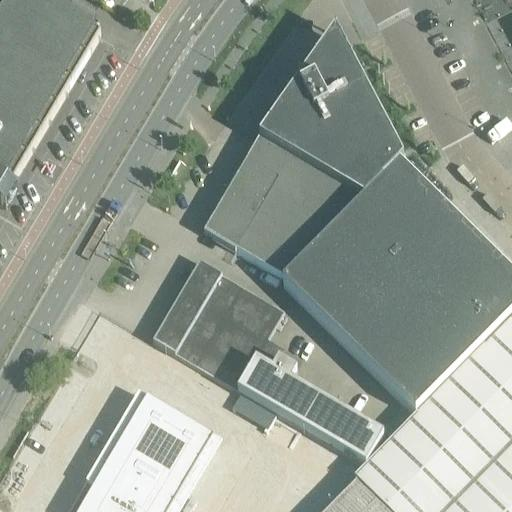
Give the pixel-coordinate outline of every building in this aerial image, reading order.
[(0,49),(0,196),(6,187),(2,178),(4,174),(7,174),(9,172),(10,170),(8,167),(10,163),(20,162),(94,38),(73,26),(73,25),(30,0),(28,0),(30,0),(0,49)] [(511,0),(471,0),(486,29),(511,15),(511,0)] [(336,36),(260,144),(364,206),(397,173),(399,171),(399,170),(404,165),(336,36)] [(222,208),(205,237),(256,267),(287,285),(283,289),(417,420),(511,323),(511,281),(466,237),(399,170),(399,171),(397,173),(364,206),(260,144),(233,189),(243,195),(232,214),(222,208)] [(163,329),(153,345),(154,346),(154,347),(176,360),(176,359),(366,471),(384,439),(291,385),(297,374),(279,364),(277,367),(260,357),(284,316),(242,292),(222,280),(223,280),(201,267),(200,268),(200,267),(189,284),(163,329)] [(511,511),(511,323),(417,420),(355,483),(384,511),(511,511)] [(148,402),(82,511),(172,511),(214,442),(148,402)] [(384,511),(355,483),(325,511),(384,511)]
